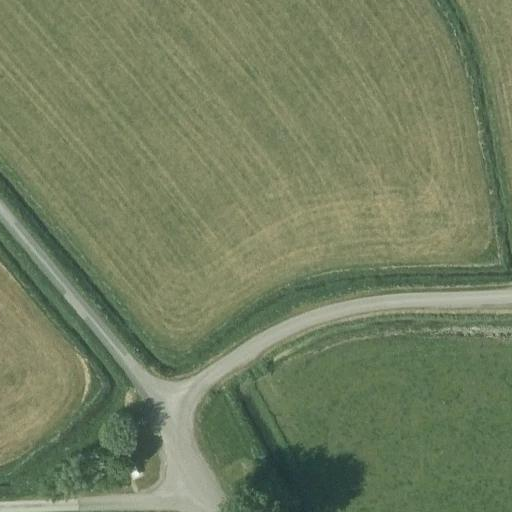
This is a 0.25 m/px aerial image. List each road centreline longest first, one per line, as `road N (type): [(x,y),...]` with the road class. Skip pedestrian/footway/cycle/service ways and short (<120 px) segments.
road 1 (unclassified): [(160,411),(287,329),(350,307),(511,296)]
road 2 (tertiary): [(160,411),(0,213)]
road 3 (unclassified): [(199,477),(156,499),(0,505)]
